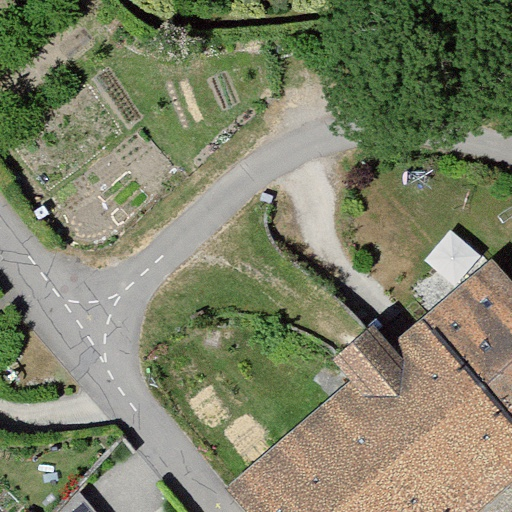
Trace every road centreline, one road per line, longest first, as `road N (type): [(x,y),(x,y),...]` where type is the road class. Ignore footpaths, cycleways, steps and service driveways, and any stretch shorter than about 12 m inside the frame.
road 1 (residential): [(218,511),(0,242)]
road 2 (track): [(272,168),(319,127),(511,141)]
